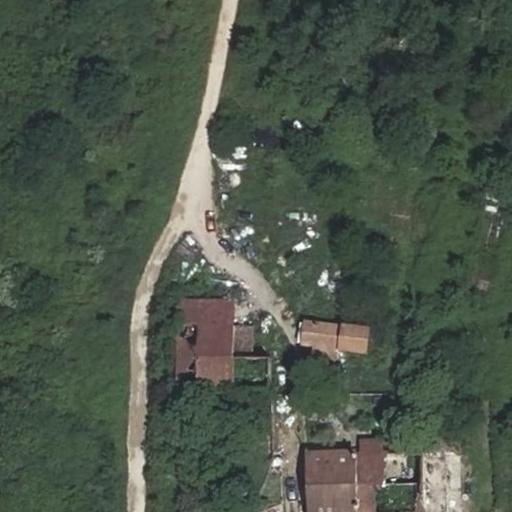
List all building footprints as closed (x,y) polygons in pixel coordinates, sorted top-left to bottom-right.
[(232,326),(232,300),(180,299),(179,324),(232,326)] [(366,354),(368,330),(343,328),(343,329),(306,323),(303,345),(315,347),(313,358),(333,360),(334,350),(366,354)] [(252,360),(252,329),(234,329),(234,326),(232,326),(179,324),(177,394),(210,394),(211,361),(234,361),(234,359),(252,360)] [(443,359),(442,343),(412,345),(415,375),(432,373),(431,360),(443,359)] [(211,361),(210,394),(233,395),(234,361),(211,361)] [(374,511),(372,442),(362,442),(362,454),(308,456),(310,511),(374,511)]
